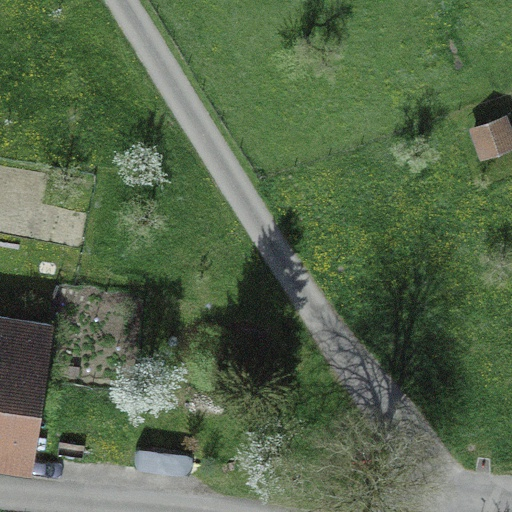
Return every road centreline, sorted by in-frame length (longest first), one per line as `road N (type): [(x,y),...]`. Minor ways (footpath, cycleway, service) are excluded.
road 1 (residential): [(121,0),(324,323),(414,443),(429,511)]
road 2 (residential): [(0,496),(265,511)]
